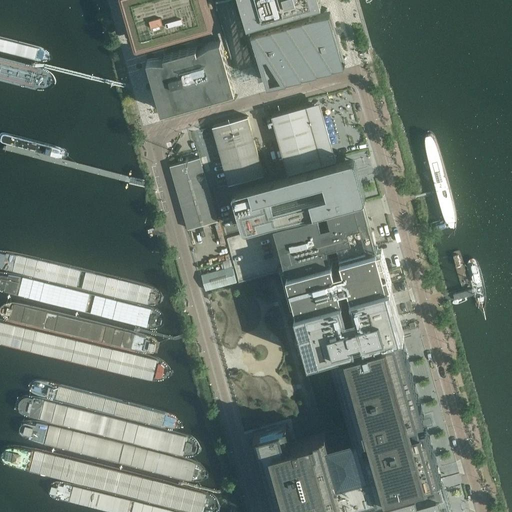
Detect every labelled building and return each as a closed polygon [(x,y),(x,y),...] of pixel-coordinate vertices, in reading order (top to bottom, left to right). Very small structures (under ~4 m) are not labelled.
[(214,20),(214,19),(208,0),(123,0),(135,41),(136,42),(137,43),(138,43),(139,43),(212,23),(213,22),(213,21),(214,21),(214,20)] [(246,0),(252,19),(252,20),(255,19),(267,11),(268,15),(303,5),(302,2),(309,2),(316,2),(319,1),(318,0),(246,0)] [(331,7),(327,8),(340,52),(342,61),(346,60),(331,7)] [(334,63),(335,63),(332,55),(334,54),(334,53),(336,53),(338,52),(338,53),(340,52),(329,15),(327,8),(257,28),(271,81),(318,68),(318,67),(334,63)] [(228,92),(214,41),(210,42),(198,50),(197,45),(186,48),(165,55),(164,55),(165,59),(154,58),(151,58),(147,59),(152,75),(155,75),(156,80),(158,85),(157,85),(157,95),(162,111),(228,92)] [(333,151),(334,151),(321,103),(320,100),(307,104),(308,106),(315,104),(321,113),(323,115),(333,151)] [(332,149),(323,115),(315,104),(308,106),(307,104),(301,106),(272,114),(277,133),(286,167),(288,172),(322,163),(336,159),(336,156),(334,151),(333,151),(332,149)] [(252,132),(248,117),(248,116),(213,125),(213,127),(229,183),(264,174),(254,138),(253,135),(252,132)] [(457,223),(457,221),(458,208),(439,139),(433,128),(427,130),(427,142),(440,191),(445,210),(452,222),(453,223),(455,224),(457,223)] [(209,189),(200,157),(179,163),(170,165),(175,181),(175,182),(178,181),(178,184),(179,186),(177,187),(179,196),(188,228),(218,220),(209,189)] [(365,191),(356,160),(356,159),(356,158),(355,158),(354,157),(353,157),(351,157),(236,189),(235,189),(234,190),(233,191),(233,192),(233,193),(242,227),(243,228),(243,229),(244,229),(245,230),(246,230),(247,230),(363,198),(364,198),(365,197),(365,196),(366,195),(366,194),(365,191)] [(275,224),(275,225),(277,234),(287,268),(287,269),(376,244),(376,243),(376,244),(371,225),(369,218),(367,210),(364,202),(364,201),(364,200),(275,224)] [(278,271),(287,268),(277,234),(275,225),(227,238),(228,240),(233,259),(239,282),(278,271)] [(377,247),(372,248),(374,255),(375,260),(376,259),(376,260),(375,260),(378,272),(379,272),(380,273),(379,273),(382,284),(387,283),(380,257),(378,249),(377,246),(377,247)] [(382,284),(379,273),(380,273),(379,272),(378,272),(375,260),(376,260),(376,259),(375,260),(374,255),(372,248),(281,273),(289,305),(291,310),(382,284)] [(458,248),(452,250),(452,252),(462,285),(462,286),(463,286),(463,287),(464,287),(465,287),(466,287),(467,287),(468,287),(468,286),(469,286),(469,285),(470,284),(470,283),(460,249),(458,248)] [(224,261),(226,268),(232,266),(231,259),(224,261)] [(468,266),(468,267),(469,271),(470,275),(470,278),(471,282),(472,286),(474,289),(475,293),(476,297),(477,298),(478,300),(479,302),(480,303),(482,305),(483,306),(484,308),(485,306),(486,304),(486,303),(486,301),(487,299),(487,298),(487,296),(487,294),(486,291),(485,287),(485,283),(484,279),(483,275),(482,272),(480,268),(479,264),(479,263),(478,263),(478,262),(477,261),(476,261),(475,260),(474,259),(473,259),(472,259),(471,260),(470,260),(469,261),(469,262),(468,263),(468,264),(468,265),(468,266)] [(237,281),(232,266),(226,268),(202,274),(206,290),(237,281)] [(211,308),(283,288),(279,273),(207,293),(211,308)] [(401,332),(399,325),(398,321),(397,317),(394,306),(393,305),(392,306),(391,302),(390,298),(391,298),(390,296),(391,295),(391,294),(390,291),(388,284),(387,283),(292,310),(306,359),(394,334),(401,332)] [(283,288),(211,308),(212,311),(284,290),(283,288)] [(303,359),(290,310),(288,305),(264,312),(279,365),(303,359)] [(279,365),(264,312),(261,313),(275,366),(279,365)] [(251,316),(248,317),(266,384),(269,383),(251,316)] [(321,426),(312,394),(287,401),(281,380),(266,384),(248,317),(233,321),(237,333),(219,338),(244,431),(259,427),(292,418),(296,433),(297,433),(321,426)] [(140,331),(174,339),(174,338),(174,337),(141,328),(140,331)] [(433,467),(433,468),(432,468),(432,469),(436,468),(439,467),(427,425),(434,423),(431,414),(425,416),(402,334),(401,335),(402,335),(401,336),(399,336),(396,336),(396,337),(398,345),(399,345),(399,346),(401,354),(401,355),(404,365),(407,375),(407,376),(410,386),(412,396),(413,396),(413,397),(415,406),(416,406),(416,407),(418,416),(419,416),(418,416),(418,417),(419,417),(419,418),(418,418),(418,419),(431,415),(433,423),(420,426),(420,427),(421,427),(422,427),(421,427),(421,428),(422,428),(422,429),(424,438),(425,438),(424,438),(427,448),(428,448),(427,449),(430,458),(431,459),(430,459),(433,468),(433,467)] [(427,425),(439,467),(440,467),(429,427),(437,425),(433,412),(425,414),(404,338),(403,336),(403,334),(402,334),(425,416),(431,414),(434,423),(427,425)] [(484,342),(484,343),(500,404),(500,405),(501,406),(502,407),(502,408),(503,408),(504,408),(505,409),(506,409),(507,409),(508,408),(509,407),(509,406),(510,405),(510,404),(510,403),(510,402),(510,401),(510,400),(494,341),(494,340),(493,339),(492,338),(491,337),(490,336),(489,335),(488,335),(487,334),(486,335),(486,337),(485,338),(485,339),(484,341),(484,342)] [(311,511),(433,478),(440,476),(441,476),(441,475),(440,475),(440,474),(440,475),(438,475),(438,476),(435,477),(435,476),(435,477),(434,477),(433,473),(432,470),(432,471),(431,469),(432,468),(433,468),(433,467),(433,468),(430,459),(431,459),(430,458),(427,449),(428,448),(427,448),(424,438),(425,438),(424,438),(422,429),(422,428),(421,428),(421,427),(422,427),(421,427),(420,427),(420,426),(420,424),(419,425),(418,421),(419,421),(418,419),(418,418),(419,418),(419,417),(418,417),(418,416),(419,416),(418,416),(416,407),(416,406),(415,406),(413,397),(413,396),(412,396),(410,386),(407,376),(407,375),(404,365),(401,355),(401,354),(399,346),(399,345),(398,345),(396,337),(396,336),(399,336),(401,336),(402,335),(401,335),(394,336),(334,353),(334,354),(356,434),(329,442),(326,431),(292,441),(287,423),(260,430),(254,432),(253,432),(254,433),(255,433),(254,433),(256,432),(258,431),(259,431),(261,440),(262,440),(264,449),(267,459),(266,459),(267,460),(268,460),(268,459),(271,459),(272,459),(272,461),(273,461),(274,463),(274,465),(274,468),(270,469),(269,470),(270,470),(273,480),(272,480),(272,481),(273,481),(276,490),(275,490),(275,491),(276,491),(279,501),(278,501),(279,501),(281,510),(281,511),(282,510),(282,511),(311,511)] [(431,415),(418,419),(419,421),(418,421),(419,425),(420,424),(420,426),(433,423),(431,415)] [(253,432),(254,432),(253,432),(261,462),(260,462),(263,471),(264,471),(275,511),(278,511),(279,511),(282,510),(281,511),(281,510),(279,501),(278,501),(279,501),(276,491),(275,491),(275,490),(276,490),(273,481),(272,481),(272,480),(273,480),(270,470),(269,470),(270,469),(274,468),(274,465),(274,463),(273,461),(272,461),(272,459),(271,459),(268,459),(268,460),(267,460),(266,459),(267,459),(264,449),(262,440),(261,440),(259,431),(258,431),(256,432),(254,433),(255,433),(254,433),(253,432)] [(261,462),(253,432),(252,432),(260,460),(258,461),(262,473),(263,473),(274,511),(275,511),(264,471),(263,471),(260,462),(261,462)] [(445,511),(452,511),(447,489),(445,490),(441,478),(439,479),(440,484),(440,485),(441,488),(445,500),(442,501),(445,511)] [(434,480),(410,487),(341,506),(342,511),(445,511),(442,501),(445,500),(441,488),(440,485),(440,484),(439,479),(434,480)]
